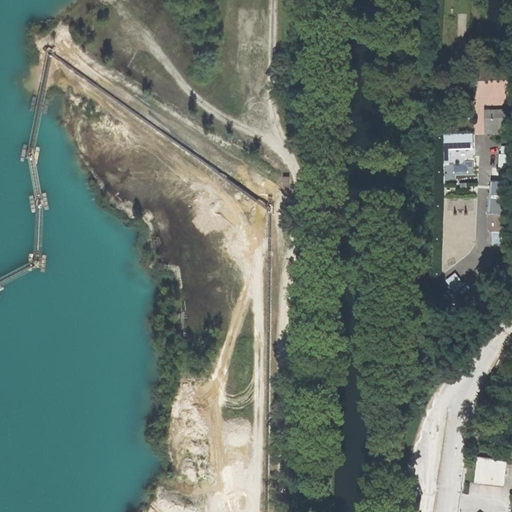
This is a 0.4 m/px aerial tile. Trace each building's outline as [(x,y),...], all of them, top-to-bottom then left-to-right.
[(507,113),(507,112),(496,112),(486,112),(486,134),(497,133),(496,128),(511,128),(511,113),(507,113)] [(511,153),(499,153),(499,167),(511,167),(511,153)] [(448,182),(456,181),(455,174),(475,173),(475,161),(447,162),(448,182)] [(511,195),(511,182),(492,181),(489,228),(492,231),(510,232),(511,195)] [(476,458),(474,482),(501,484),(503,460),(476,458)]
